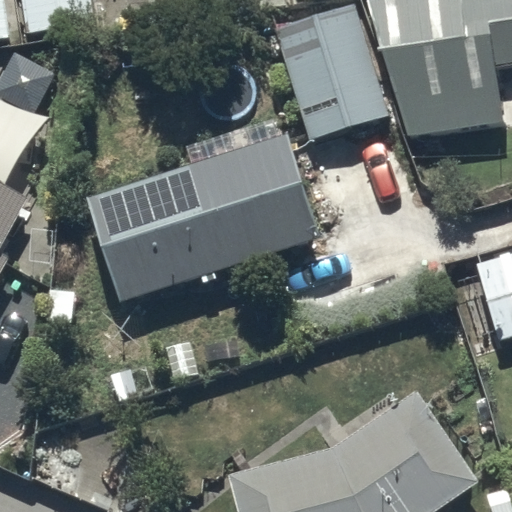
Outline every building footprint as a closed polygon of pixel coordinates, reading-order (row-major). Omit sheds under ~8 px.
[(3,0),(0,0),(0,50),(10,50),(3,0)] [(91,0),(21,0),(28,47),(96,37),(91,0)] [(511,0),(474,0),(484,82),(510,79),(511,98),(511,0)] [(281,44),(312,156),(391,134),(360,22),(281,44)] [(291,154),(88,216),(120,322),(323,260),(291,154)] [(0,271),(0,265),(29,214),(0,197),(0,295),(10,277),(0,271)] [(511,268),(479,278),(501,357),(511,353),(511,268)] [(232,493),(237,511),(462,511),(480,501),(418,408),(336,463),(232,493)]
